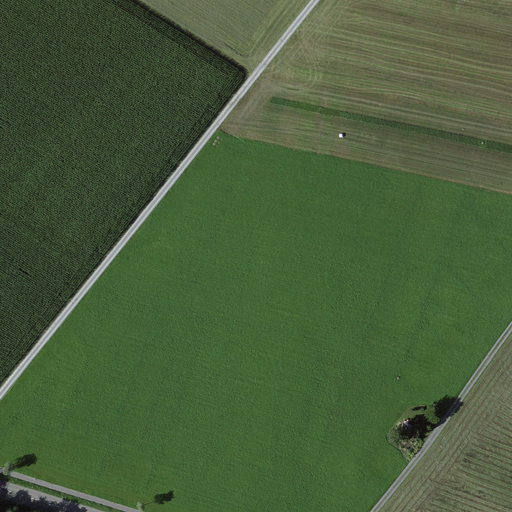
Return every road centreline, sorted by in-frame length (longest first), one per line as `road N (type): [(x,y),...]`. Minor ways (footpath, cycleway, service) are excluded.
road 1 (track): [(0,399),(323,0)]
road 2 (track): [(375,511),(511,328)]
